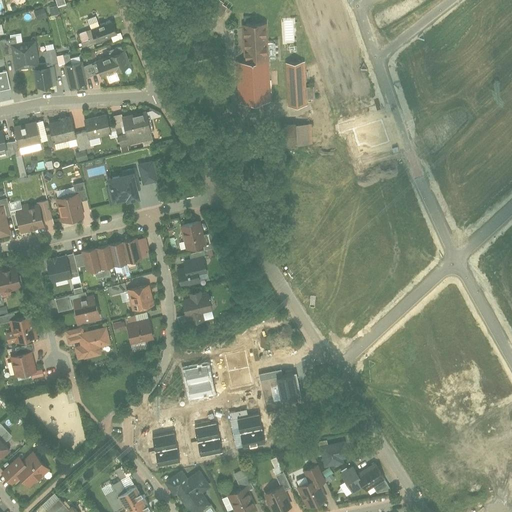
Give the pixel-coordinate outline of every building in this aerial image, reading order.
[(53,16),(61,13),(59,5),(50,8),(53,16)] [(35,11),(37,20),(48,17),(45,7),(35,11)] [(114,21),(92,29),(97,43),(119,35),(114,21)] [(242,23),(245,61),(269,59),(266,21),(242,23)] [(450,36),(442,26),(426,39),(441,57),(452,48),(457,54),(466,47),(454,33),(450,36)] [(38,39),(11,43),(15,69),(42,65),(38,39)] [(131,65),(126,51),(99,61),(104,75),(131,65)] [(432,76),(416,57),(402,69),(417,88),(432,76)] [(272,101),(269,59),(245,61),(236,62),(239,104),(272,101)] [(305,60),(286,61),(290,107),(309,106),(305,60)] [(83,61),(66,65),(70,87),(88,84),(83,61)] [(53,66),(34,68),(37,88),(56,85),(53,66)] [(309,98),(316,98),(315,85),(308,86),(309,98)] [(377,106),(371,85),(346,93),(353,114),(377,106)] [(152,131),(148,110),(123,116),(128,136),(152,131)] [(112,133),(108,114),(86,119),(90,138),(112,133)] [(77,138),(72,117),(50,122),(55,143),(77,138)] [(390,143),(383,119),(357,127),(355,119),(337,125),(340,134),(352,130),(359,153),(390,143)] [(38,122),(15,126),(20,147),(42,142),(38,122)] [(285,123),(285,144),(313,145),(313,123),(285,123)] [(5,129),(0,130),(0,151),(9,149),(5,129)] [(139,163),(141,169),(144,184),(160,181),(155,159),(139,163)] [(147,196),(144,184),(141,169),(138,170),(137,167),(122,170),(122,173),(108,177),(110,186),(107,186),(111,205),(128,201),(128,203),(144,199),(143,197),(147,196)] [(56,198),(62,222),(85,217),(79,193),(56,198)] [(16,208),(21,232),(46,227),(40,202),(16,208)] [(0,237),(12,235),(5,206),(0,206),(0,237)] [(200,220),(180,225),(186,249),(206,245),(200,220)] [(82,251),(88,273),(144,259),(139,237),(126,240),(123,241),(98,247),(95,248),(82,251)] [(201,273),(209,270),(204,250),(190,254),(192,260),(184,262),(185,267),(178,269),(183,285),(202,280),(201,273)] [(49,282),(72,277),(67,255),(44,261),(49,282)] [(19,265),(0,269),(0,292),(24,287),(19,265)] [(109,285),(110,293),(128,290),(126,282),(109,285)] [(155,305),(151,284),(128,289),(133,310),(155,305)] [(212,291),(182,297),(186,316),(189,315),(191,323),(203,321),(201,313),(216,310),(212,291)] [(72,300),(78,324),(102,318),(96,294),(72,300)] [(155,337),(150,317),(137,320),(136,314),(126,316),(128,322),(126,323),(131,343),(155,337)] [(39,338),(33,315),(10,321),(16,344),(39,338)] [(112,343),(107,325),(78,333),(79,335),(68,337),(70,344),(80,342),(81,346),(76,347),(79,360),(103,354),(101,346),(112,343)] [(263,329),(270,362),(290,358),(284,325),(263,329)] [(254,382),(247,349),(225,354),(232,386),(254,382)] [(33,350),(9,356),(15,378),(38,372),(33,350)] [(191,396),(213,392),(207,363),(185,367),(191,396)] [(295,372),(278,376),(282,398),(300,395),(295,372)] [(259,412),(238,416),(244,445),(265,440),(259,412)] [(217,421),(195,426),(201,454),(223,449),(217,421)] [(174,431),(153,435),(159,464),(180,460),(174,431)] [(0,435),(0,460),(12,449),(0,435)] [(322,449),(325,466),(344,463),(344,459),(348,459),(345,442),(328,444),(329,447),(322,449)] [(50,468),(34,451),(24,460),(20,456),(2,472),(14,485),(23,477),(31,486),(50,468)] [(354,493),(364,487),(366,491),(386,479),(376,463),(359,474),(354,465),(342,472),(354,493)] [(178,492),(191,511),(200,511),(212,504),(203,491),(211,485),(200,470),(190,477),(184,468),(165,481),(174,495),(178,492)] [(316,477),(297,486),(307,508),(327,499),(316,477)] [(283,483),(264,492),(272,511),(280,511),(294,506),(283,483)] [(139,484),(119,495),(128,511),(154,511),(152,508),(144,492),(139,484)] [(246,485),(227,494),(235,511),(252,511),(258,510),(246,485)]
